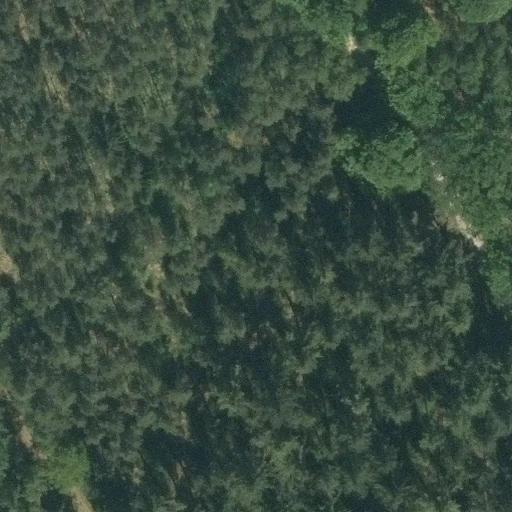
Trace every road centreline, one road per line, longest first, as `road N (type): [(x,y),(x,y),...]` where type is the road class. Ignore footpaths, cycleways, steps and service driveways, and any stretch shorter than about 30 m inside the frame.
road 1 (track): [(295,0),(377,69),(511,316)]
road 2 (track): [(92,511),(0,387)]
